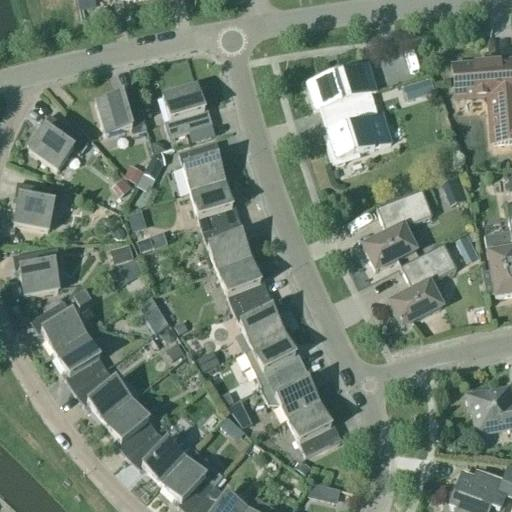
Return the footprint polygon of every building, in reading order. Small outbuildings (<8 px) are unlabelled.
[(107,0),(109,9),(142,3),(141,0),(107,0)] [(511,66),(451,71),(453,103),(487,101),(491,149),(511,147),(511,66)] [(323,126),(373,110),(370,98),(375,97),(366,68),(305,87),(314,116),(319,114),(323,126)] [(409,105),(429,99),(424,83),(404,89),(409,105)] [(202,117),(195,91),(161,101),(168,127),(163,128),(167,143),(211,130),(206,116),(202,117)] [(145,136),(133,92),(118,97),(119,100),(94,108),(104,142),(129,134),(131,140),(145,136)] [(373,110),(323,126),(326,137),(325,138),(328,147),(324,148),(331,172),(344,168),(343,164),(391,148),(382,119),(377,121),(373,110)] [(78,161),(87,148),(48,120),(39,133),(42,135),(27,157),(56,177),(71,156),(78,161)] [(158,145),(154,146),(150,147),(153,158),(165,155),(162,144),(158,145)] [(189,199),(223,189),(216,164),(219,163),(215,149),(177,160),(189,199)] [(153,185),(160,170),(163,169),(160,157),(152,159),(141,179),(153,185)] [(136,174),(133,172),(129,170),(122,182),(135,189),(142,177),(136,174)] [(153,185),(141,179),(136,192),(147,197),(153,185)] [(118,203),(130,193),(121,183),(109,193),(118,203)] [(460,193),(458,187),(456,183),(441,189),(446,202),(461,196),(460,193)] [(58,212),(60,197),(16,188),(13,203),(17,204),(12,230),(47,237),(52,211),(58,212)] [(201,239),(238,226),(234,213),(230,214),(223,189),(189,199),(201,239)] [(385,240),(361,252),(373,276),(414,256),(404,234),(430,222),(421,196),(375,214),(385,240)] [(489,275),(481,277),(485,299),(493,298),(494,303),(511,299),(511,222),(507,224),(509,237),(484,241),(487,258),(486,258),(489,275)] [(216,278),(249,265),(239,241),(243,240),(238,226),(201,239),(216,278)] [(139,258),(152,253),(148,241),(135,246),(139,258)] [(470,250),(469,247),(466,241),(454,247),(460,260),(472,254),(470,250)] [(115,267),(132,263),(128,250),(112,255),(115,267)] [(400,333),(440,312),(428,289),(455,275),(442,250),(399,273),(411,296),(387,308),(400,333)] [(57,296),(52,270),(58,269),(55,254),(11,262),(14,277),(18,276),(23,302),(57,296)] [(231,317),(267,301),(262,287),(258,289),(249,265),(216,278),(231,317)] [(79,297),(77,298),(72,301),(78,312),(90,305),(83,294),(79,297)] [(250,354),(281,338),(270,315),(273,314),(267,301),(231,317),(250,354)] [(54,360),(84,342),(62,307),(29,327),(37,340),(40,338),(54,360)] [(179,327),(177,328),(173,331),(177,339),(186,334),(181,326),(179,327)] [(170,336),(168,333),(159,339),(163,345),(169,346),(174,343),(170,336)] [(261,393),(303,372),(297,360),(293,361),(281,338),(250,354),(244,358),(261,393)] [(72,398),(105,376),(84,342),(54,360),(67,382),(64,384),(72,398)] [(201,377),(211,372),(204,358),(194,363),(201,377)] [(286,426),(317,410),(306,387),(309,385),(303,372),(261,393),(259,394),(267,411),(279,412),(286,426)] [(102,429),(130,407),(105,376),(72,398),(83,412),(86,409),(102,429)] [(511,410),(509,411),(506,395),(485,399),(485,396),(466,399),(469,419),(472,418),(476,439),(511,432),(511,410)] [(126,465),(155,438),(130,407),(102,429),(119,449),(115,452),(126,465)] [(317,410),(286,426),(304,462),(339,445),(332,431),(329,433),(317,410)] [(231,426),(229,425),(226,422),(218,431),(224,437),(232,428),(231,426)] [(184,465),(194,455),(186,447),(183,449),(172,438),(164,446),(155,438),(126,465),(138,476),(141,473),(160,491),(184,465)] [(176,511),(197,511),(213,493),(223,483),(194,455),(184,465),(160,491),(179,509),(176,511)] [(304,469),(302,467),(299,465),(293,472),(303,480),(309,472),(304,469)] [(461,478),(448,511),(499,511),(503,501),(511,504),(511,475),(506,474),(502,486),(482,479),(480,485),(461,478)] [(240,511),(213,493),(197,511),(240,511)]
